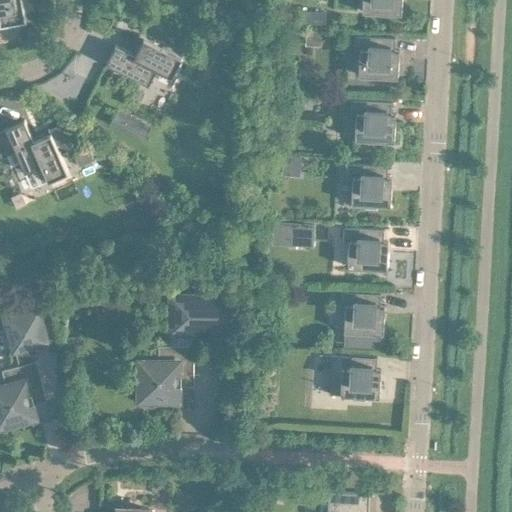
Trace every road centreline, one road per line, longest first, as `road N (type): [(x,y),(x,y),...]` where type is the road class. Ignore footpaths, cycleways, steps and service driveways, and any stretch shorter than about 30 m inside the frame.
road 1 (residential): [(439,0),(408,511)]
road 2 (residential): [(36,461),(112,445),(241,447)]
